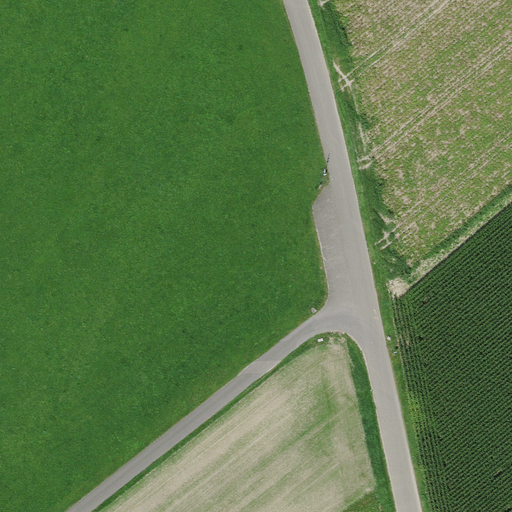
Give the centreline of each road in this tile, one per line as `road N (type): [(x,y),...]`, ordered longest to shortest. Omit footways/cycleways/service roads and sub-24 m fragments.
road 1 (unclassified): [(368,309),(318,323),(80,511)]
road 2 (unclassified): [(368,309),(295,0)]
road 3 (unclassified): [(410,511),(368,309)]
